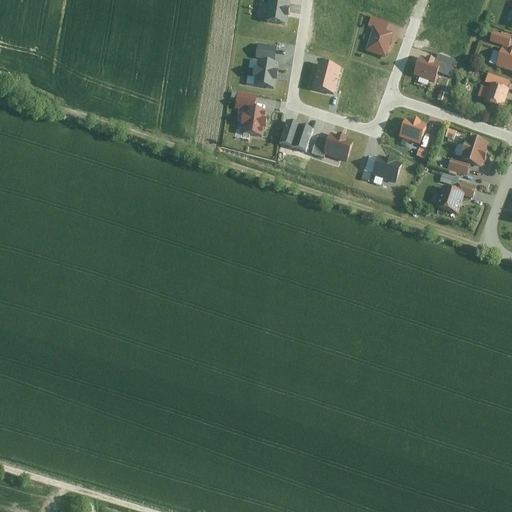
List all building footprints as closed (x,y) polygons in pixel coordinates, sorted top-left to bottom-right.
[(290,1),(284,0),(269,0),(266,25),(287,27),(290,1)] [(395,34),(374,27),(366,52),(387,59),(395,34)] [(511,39),(496,35),(494,44),(511,48),(511,39)] [(511,53),(504,52),(499,70),(511,73),(511,53)] [(414,77),(435,84),(442,64),(421,57),(414,77)] [(278,66),(260,63),(259,71),(256,71),(255,78),(257,78),(256,87),(274,89),(275,81),(277,81),(278,74),(277,74),(278,66)] [(340,71),(320,66),(314,93),(334,97),(340,71)] [(511,86),(511,82),(490,76),(487,87),(491,88),(510,93),(511,86)] [(510,93),(491,88),(487,105),(505,110),(510,93)] [(243,135),(263,138),(267,112),(248,109),(247,117),(244,117),(242,127),(244,127),(243,135)] [(426,128),(406,121),(400,139),(420,146),(426,128)] [(447,138),(456,141),(459,132),(450,129),(447,138)] [(491,147),(471,141),(464,163),(485,169),(491,147)] [(397,185),(404,164),(380,156),(373,177),(397,185)] [(472,168),(453,162),(450,173),(468,179),(472,168)] [(479,189),(463,185),(460,195),(466,197),(476,200),(479,189)] [(460,195),(444,190),(437,208),(459,216),(466,197),(460,195)]
